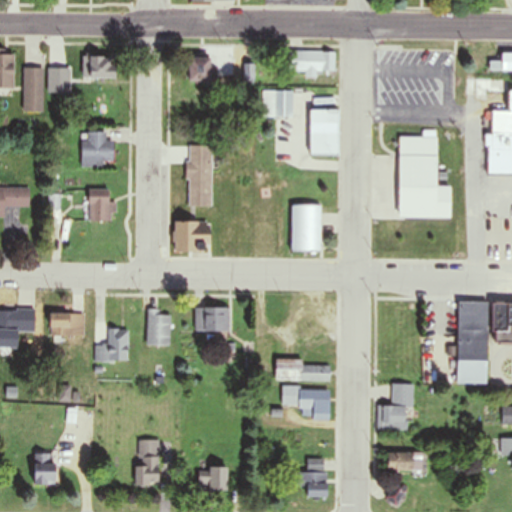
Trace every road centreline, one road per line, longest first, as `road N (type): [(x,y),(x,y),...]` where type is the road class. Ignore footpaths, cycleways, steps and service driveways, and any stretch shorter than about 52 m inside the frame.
road 1 (residential): [(511,280),(0,273)]
road 2 (residential): [(357,511),(363,0)]
road 3 (residential): [(0,23),(511,25)]
road 4 (residential): [(151,274),(152,0)]
